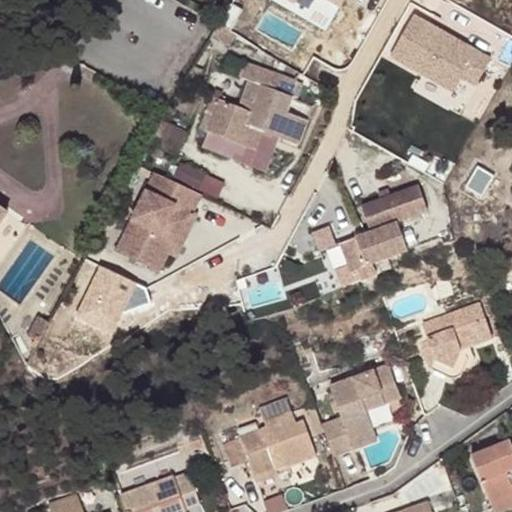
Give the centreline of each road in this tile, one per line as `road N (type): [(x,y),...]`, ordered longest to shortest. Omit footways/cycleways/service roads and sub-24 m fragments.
road 1 (residential): [(282,233),(402,0)]
road 2 (residential): [(313,511),(385,485),(511,392)]
road 3 (residential): [(121,9),(96,52),(144,76),(167,32)]
